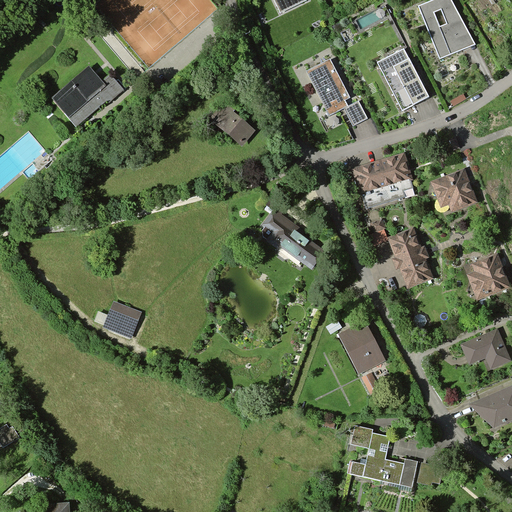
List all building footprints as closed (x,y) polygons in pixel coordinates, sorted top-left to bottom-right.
[(305,0),(273,0),(280,13),(305,0)] [(451,0),(437,0),(420,7),(441,60),(476,46),(451,0)] [(430,98),(405,50),(378,64),(404,112),(430,98)] [(349,98),(329,60),(306,71),(329,115),(347,106),(344,101),(349,98)] [(110,102),(123,92),(109,76),(95,88),(85,77),(60,98),(70,110),(64,114),(63,115),(75,129),(76,128),(109,100),(110,102)] [(232,112),(229,110),(223,105),(211,120),(217,125),(220,122),(228,128),(225,131),(240,145),(251,132),(230,114),(232,112)] [(453,151),(458,149),(454,139),(449,141),(453,151)] [(409,180),(402,157),(354,172),(365,210),(404,198),(399,183),(409,180)] [(452,211),(474,202),(462,173),(432,184),(438,199),(439,199),(439,198),(446,196),(452,211)] [(299,237),(302,233),(292,226),(292,227),(279,217),(283,212),(277,208),(264,225),(266,226),(261,232),(262,238),(277,249),(277,248),(278,245),(310,269),(322,253),(312,246),(312,244),(308,241),(307,242),(299,237)] [(371,226),(373,233),(383,229),(380,222),(375,224),(375,223),(371,225),(371,226)] [(408,287),(429,278),(411,232),(389,240),(408,287)] [(477,299),(507,287),(495,258),(473,266),(479,282),(472,284),(471,284),(477,299)] [(108,327),(127,334),(135,313),(114,305),(106,324),(109,325),(108,327)] [(423,327),(425,322),(423,318),(419,316),(414,317),(412,322),(414,327),(419,329),(423,327)] [(330,335),(340,328),(336,322),(326,328),(330,335)] [(359,373),(381,362),(362,324),(353,329),(356,333),(342,340),(359,373)] [(508,361),(495,332),(462,347),(469,364),(490,354),(495,366),(508,361)] [(341,384),(348,381),(343,371),(337,374),(341,384)] [(370,394),(378,390),(370,374),(362,378),(370,394)] [(490,399),(488,398),(473,404),(476,412),(485,408),(493,427),(511,418),(511,395),(492,404),(490,399)] [(0,444),(2,448),(18,439),(12,429),(9,431),(5,426),(0,429),(0,444)] [(410,493),(415,467),(416,463),(404,460),(403,465),(384,460),(389,438),(371,434),(364,466),(349,462),(338,511),(342,511),(349,480),(350,481),(351,476),(379,482),(381,477),(399,481),(398,486),(410,489),(409,493),(410,493)] [(434,466),(433,471),(419,468),(416,484),(430,487),(431,484),(439,486),(443,468),(434,466)]
